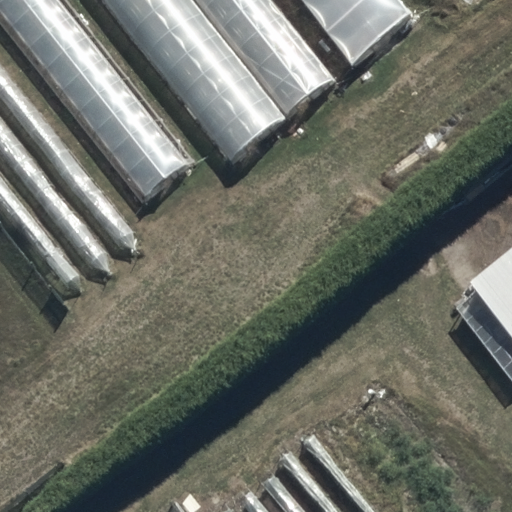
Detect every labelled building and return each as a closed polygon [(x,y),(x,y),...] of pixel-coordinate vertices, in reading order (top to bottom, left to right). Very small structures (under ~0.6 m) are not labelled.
[(60,0),(0,0),(0,38),(133,206),(189,162),(60,0)] [(331,81),(266,0),(92,0),(225,166),(331,81)] [(393,0),(290,0),(345,69),(409,20),(393,0)] [(511,367),(511,261),(460,303),(511,367)] [(481,511),(386,399),(336,442),(394,511),(481,511)]
